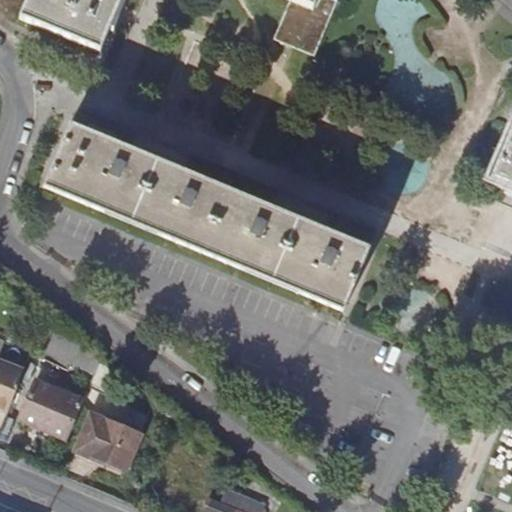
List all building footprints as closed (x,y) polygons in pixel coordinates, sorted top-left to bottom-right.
[(116,0),(21,0),(14,19),(94,53),(116,0)] [(290,0),(274,40),(314,56),(337,0),(290,0)] [(511,191),(511,115),(484,180),(511,191)] [(65,125),(38,188),(337,313),(363,250),(65,125)] [(111,365),(59,324),(43,362),(69,372),(72,364),(95,373),(95,371),(107,376),(111,365)] [(24,371),(0,361),(0,409),(7,413),(24,371)] [(49,387),(50,386),(36,380),(20,419),(66,439),(82,401),(49,387)] [(142,433),(92,411),(77,448),(94,456),(95,453),(127,466),(142,433)] [(202,511),(262,511),(265,506),(226,490),(220,504),(208,499),(202,511)]
